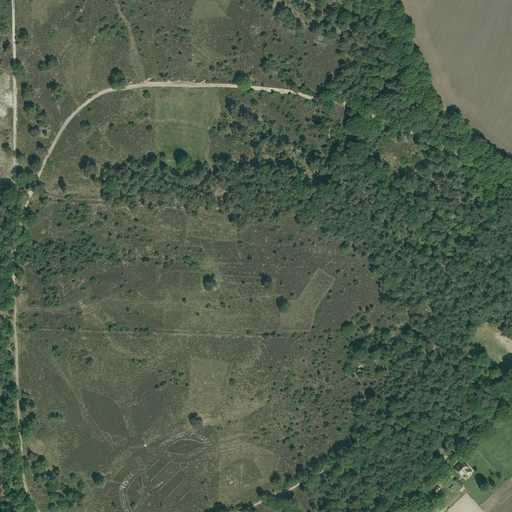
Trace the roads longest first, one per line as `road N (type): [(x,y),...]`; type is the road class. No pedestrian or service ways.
road 1 (track): [(31,192),(68,119),(101,90),(186,82),(316,98)]
road 2 (track): [(38,511),(22,475),(13,311),(17,237),(31,192)]
road 3 (track): [(316,98),(351,105),(461,159)]
